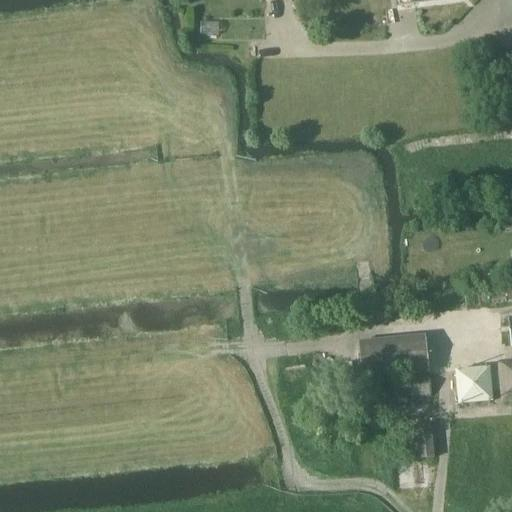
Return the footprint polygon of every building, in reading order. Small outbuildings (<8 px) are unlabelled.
[(360,379),(428,374),(425,337),(357,343),(360,379)] [(337,370),(337,369),(336,364),(335,360),(333,357),(330,353),(323,349),(320,347),(313,347),(309,347),(303,350),(297,355),(293,361),(292,366),(292,370),(292,374),(294,379),(299,386),(305,390),(309,391),(314,392),(319,392),(323,390),(330,386),(332,383),(335,379),(336,375),(337,370)] [(502,403),(511,401),(511,364),(499,365),(502,403)] [(459,366),(459,401),(492,401),(492,366),(459,366)] [(392,400),(431,396),(429,376),(390,380),(392,400)] [(429,426),(404,428),(407,460),(432,458),(429,426)]
